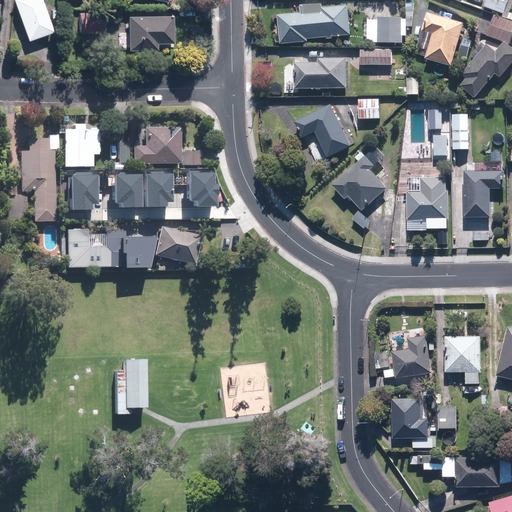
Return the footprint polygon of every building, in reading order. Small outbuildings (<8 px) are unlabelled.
[(44,0),(15,0),(30,38),(55,29),(44,0)] [(485,0),(483,5),(502,13),(507,0),(485,0)] [(277,16),(280,43),(307,41),(307,38),(349,35),(347,6),(321,9),(321,12),(277,16)] [(105,32),(106,10),(81,10),(81,32),(105,32)] [(455,65),(467,23),(431,13),(427,29),(437,32),(430,58),(455,65)] [(131,47),(158,47),(158,41),(175,41),(175,15),(131,15),(131,47)] [(511,20),(494,15),(487,35),(509,43),(511,34),(511,20)] [(378,18),(377,42),(401,43),(402,18),(378,18)] [(501,76),(511,63),(511,47),(505,42),(497,52),(488,44),(463,74),(467,77),(461,84),(476,96),(496,72),(501,76)] [(390,50),(360,50),(360,64),(390,64),(390,50)] [(299,63),(299,88),(349,87),(349,58),(322,58),(322,62),(299,63)] [(422,78),(410,77),(410,93),(422,93),(422,78)] [(359,99),(359,117),(382,117),(382,99),(359,99)] [(354,144),(334,104),(298,121),(306,136),(319,130),(331,156),(354,144)] [(428,110),(429,129),(442,129),(441,110),(428,110)] [(453,114),(454,150),(469,149),(468,114),(453,114)] [(135,146),(136,163),(181,162),(180,127),(146,128),(147,146),(135,146)] [(99,130),(66,129),(66,165),(93,165),(93,153),(99,153),(99,130)] [(431,137),(411,136),(409,162),(430,164),(431,137)] [(434,136),(434,156),(447,156),(447,136),(434,136)] [(56,220),(54,150),(49,150),(49,138),(30,139),(31,151),(22,151),(23,190),(35,190),(35,220),(56,220)] [(121,143),(121,163),(131,163),(131,142),(121,143)] [(183,152),(183,164),(201,164),(201,152),(183,152)] [(369,156),(337,184),(348,197),(352,194),(365,208),(389,187),(373,168),(377,165),(369,156)] [(505,170),(465,170),(465,217),(490,216),(490,188),(505,188),(505,170)] [(191,173),(191,200),(198,200),(199,205),(218,205),(218,184),(216,184),(215,172),(191,173)] [(146,175),(146,207),(169,207),(169,201),(176,201),(176,173),(149,173),(149,175),(146,175)] [(116,175),(117,202),(124,202),(124,207),(144,207),(143,174),(116,175)] [(69,177),(69,209),(92,209),(92,203),(99,203),(99,175),(72,175),(72,177),(69,177)] [(408,192),(408,220),(449,220),(448,192),(445,192),(445,179),(422,179),(422,192),(408,192)] [(400,188),(392,187),(386,196),(385,213),(398,214),(400,188)] [(27,219),(26,196),(7,196),(8,220),(27,219)] [(361,210),(354,218),(367,229),(374,220),(361,210)] [(201,236),(163,227),(156,253),(195,263),(201,236)] [(68,230),(69,266),(151,265),(157,237),(125,237),(125,231),(106,231),(106,235),(88,236),(88,229),(68,230)] [(511,325),(500,373),(511,376),(511,325)] [(483,335),(449,335),(449,370),(469,369),(469,381),(481,380),(481,369),(483,369),(483,335)] [(395,350),(400,376),(434,371),(428,336),(412,339),(413,347),(395,350)] [(142,411),(141,361),(118,361),(119,371),(111,371),(112,417),(127,417),(127,411),(142,411)] [(423,396),(396,397),(397,436),(431,435),(431,418),(424,418),(423,396)] [(458,405),(441,406),(441,426),(459,426),(458,405)] [(509,406),(494,406),(494,430),(508,431),(509,406)] [(445,453),(422,453),(422,461),(428,461),(428,467),(446,466),(446,474),(459,474),(459,484),(503,484),(503,481),(511,480),(511,458),(502,459),(502,456),(459,456),(459,455),(445,455),(445,453)] [(511,511),(511,494),(493,500),(496,511),(511,511)]
